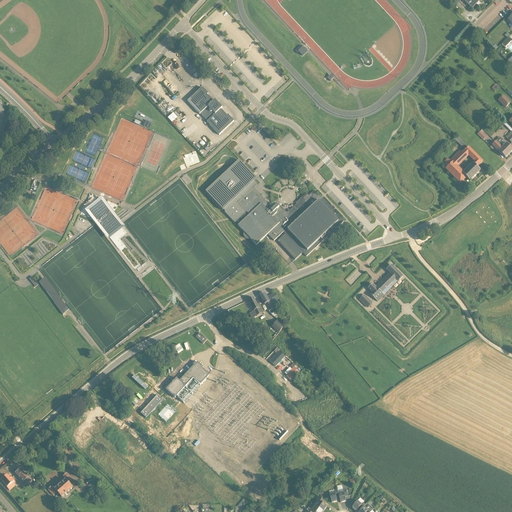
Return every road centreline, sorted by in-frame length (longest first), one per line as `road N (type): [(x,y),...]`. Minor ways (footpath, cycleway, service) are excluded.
road 1 (tertiary): [(392,239),(299,129),(266,114),(184,24)]
road 2 (tertiary): [(0,462),(115,364),(203,317)]
road 3 (tertiary): [(203,317),(392,239)]
road 4 (tertiary): [(53,143),(184,24)]
road 5 (track): [(296,397),(315,436),(414,511)]
road 6 (track): [(408,233),(478,334),(511,355)]
road 7 (tertiary): [(392,239),(455,211),(511,162)]
road 8 (residential): [(203,317),(296,397)]
